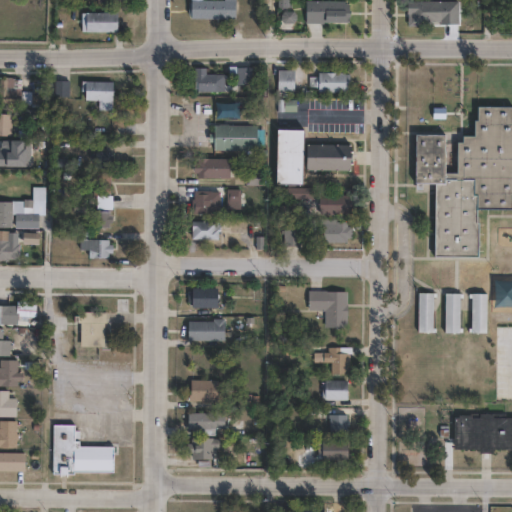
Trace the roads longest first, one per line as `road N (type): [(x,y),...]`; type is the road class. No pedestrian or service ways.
road 1 (residential): [(0,54),(511,48)]
road 2 (residential): [(373,511),(379,0)]
road 3 (tertiary): [(151,511),(155,0)]
road 4 (residential): [(0,273),(135,276),(182,263),(377,267)]
road 5 (residential): [(152,484),(511,487)]
road 6 (residential): [(0,496),(152,497)]
